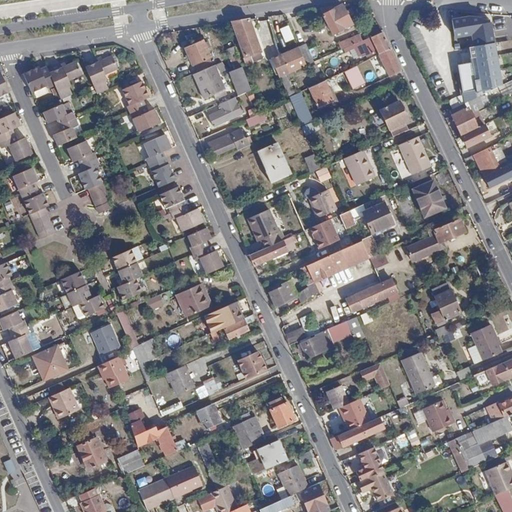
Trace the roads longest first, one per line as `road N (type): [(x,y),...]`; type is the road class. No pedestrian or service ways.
road 1 (residential): [(352,511),(141,26)]
road 2 (residential): [(511,276),(392,26),(390,0)]
road 3 (residential): [(178,0),(0,29)]
road 4 (residential): [(141,26),(316,0)]
road 5 (residential): [(2,48),(67,198)]
road 6 (residential): [(62,511),(0,374)]
road 7 (residential): [(2,48),(141,26)]
